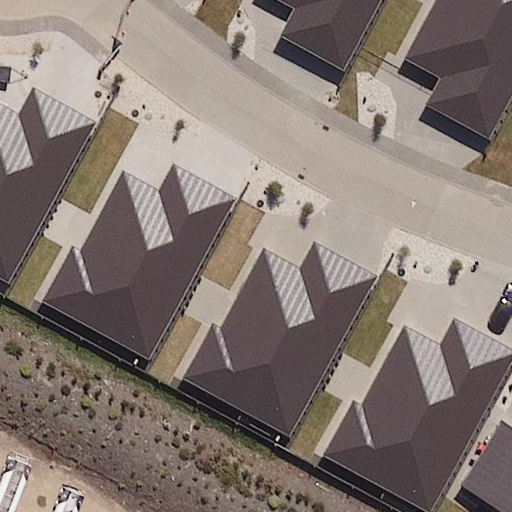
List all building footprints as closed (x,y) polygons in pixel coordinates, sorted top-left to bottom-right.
[(270,0),(290,10),(274,40),(346,77),(386,0),(270,0)] [(440,76),(425,104),(488,138),(511,93),(511,0),(436,0),(406,58),(440,76)] [(0,277),(10,283),(97,122),(33,87),(19,114),(0,103),(0,277)] [(123,169),(51,299),(149,353),(234,198),(173,165),(160,189),(123,169)] [(264,247),(192,376),(288,429),(373,276),(313,243),(299,267),(264,247)] [(404,324),(333,453),(428,505),(511,352),(452,320),(439,343),(404,324)] [(511,511),(511,427),(500,421),(460,485),(503,511),(511,511)]
